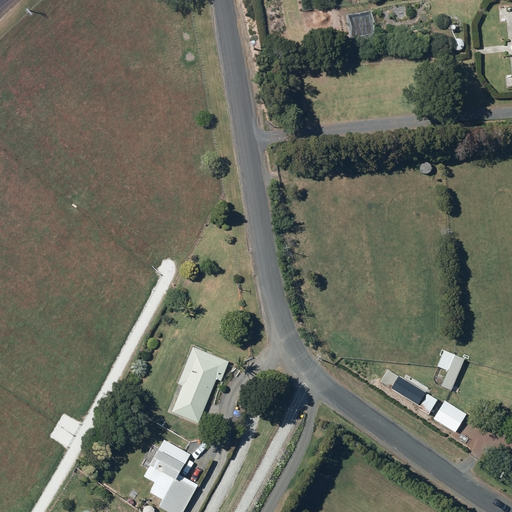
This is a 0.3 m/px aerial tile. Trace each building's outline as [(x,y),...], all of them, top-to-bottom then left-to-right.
[(199,424),(200,423),(228,363),(193,347),(174,386),(179,388),(169,410),(199,424)] [(453,353),(438,388),(449,393),(464,358),(453,353)] [(435,399),(387,370),(379,383),(416,406),(414,408),(425,415),(435,399)] [(466,413),(445,401),(434,420),(454,432),(466,413)] [(188,455),(162,441),(143,477),(155,483),(150,492),(161,498),(157,506),(167,511),(184,511),(199,485),(178,474),(188,455)]
